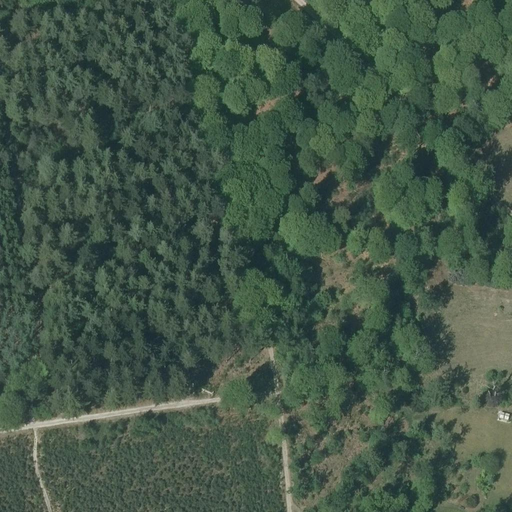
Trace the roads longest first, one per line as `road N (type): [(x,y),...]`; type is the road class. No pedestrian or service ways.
road 1 (track): [(174,0),(265,312),(276,394)]
road 2 (track): [(299,0),(375,66),(457,157)]
road 3 (unknown): [(48,511),(26,407),(28,316)]
road 4 (unknown): [(28,316),(0,139)]
road 5 (unknown): [(0,36),(53,42),(137,0)]
